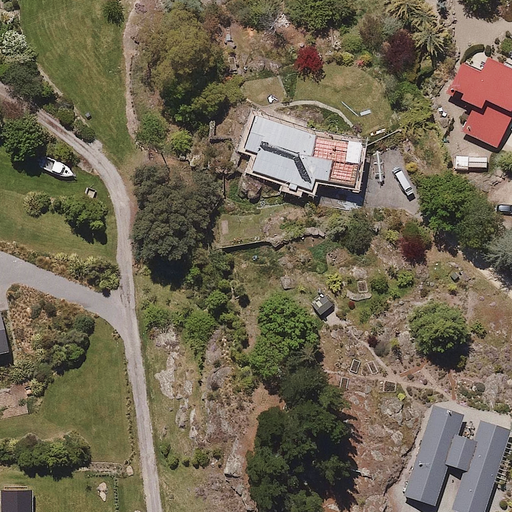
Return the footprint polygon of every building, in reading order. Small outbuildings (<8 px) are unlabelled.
[(499,149),(511,120),(511,73),(486,62),(481,74),(466,67),(452,98),(475,108),(464,133),(499,149)] [(364,147),(256,117),(247,152),(263,156),(257,175),(314,191),(317,180),(352,190),(364,147)] [(0,303),(0,357),(11,355),(3,303),(0,303)] [(464,412),(432,403),(407,497),(440,506),(450,467),(465,471),(453,511),(488,511),(510,430),(481,422),(477,439),(458,434),(464,412)] [(33,511),(33,488),(0,489),(0,511),(33,511)]
